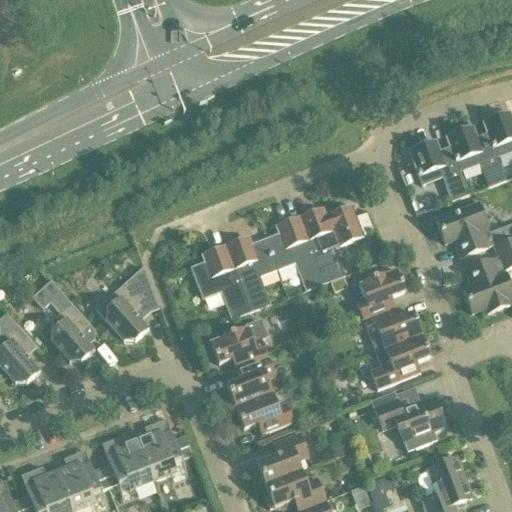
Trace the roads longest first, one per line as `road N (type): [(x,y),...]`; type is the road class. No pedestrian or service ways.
road 1 (residential): [(231,511),(176,369),(0,436)]
road 2 (residential): [(464,358),(379,149)]
road 3 (residential): [(379,149),(196,217)]
road 4 (secondary): [(169,77),(346,0)]
road 5 (secondary): [(0,159),(169,77)]
road 6 (residential): [(508,511),(456,384),(464,358)]
road 7 (residential): [(511,90),(394,126),(379,149)]
